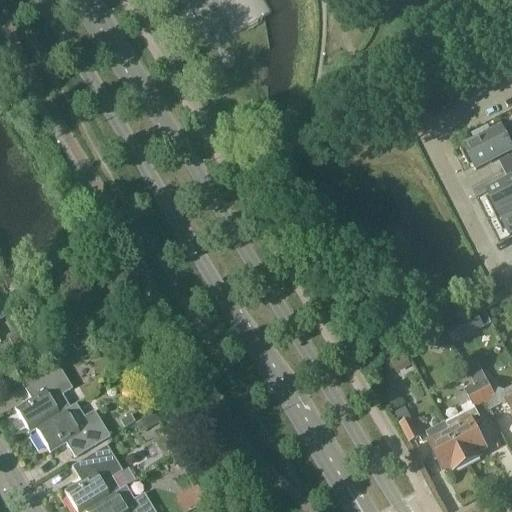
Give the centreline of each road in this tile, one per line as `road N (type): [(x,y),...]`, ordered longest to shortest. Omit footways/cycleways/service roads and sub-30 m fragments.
road 1 (primary): [(402,511),(89,0)]
road 2 (primary): [(40,0),(352,511)]
road 3 (residential): [(511,94),(427,136),(491,267)]
